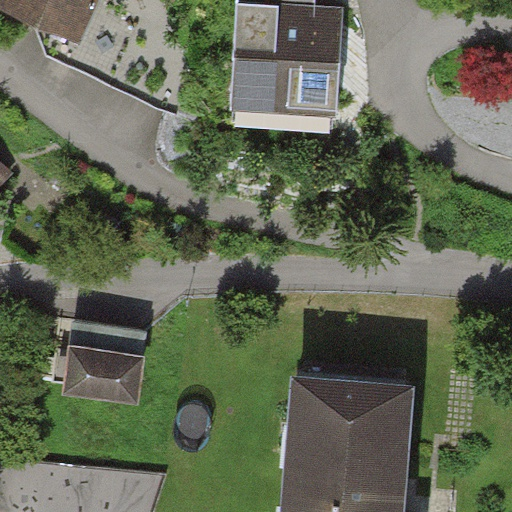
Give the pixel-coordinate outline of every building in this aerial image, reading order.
[(0,0),(74,39),(94,0),(0,0)] [(334,116),(344,10),(250,1),(240,107),(334,116)] [(64,334),(58,384),(129,393),(136,343),(64,334)] [(389,511),(402,377),(298,368),(283,511),(389,511)] [(0,511),(138,511),(142,459),(0,448),(0,511)]
